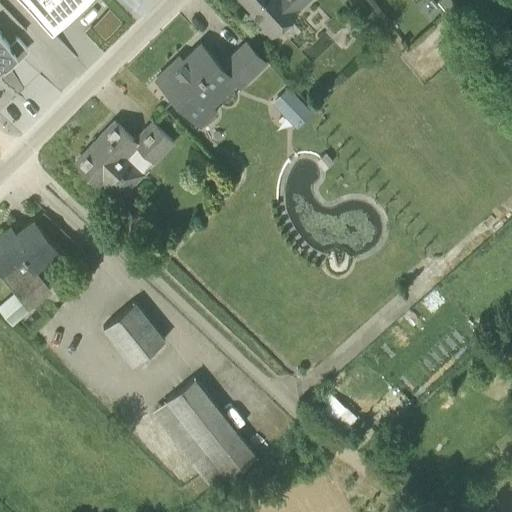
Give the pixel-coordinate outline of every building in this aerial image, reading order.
[(20,0),(42,22),(48,28),(50,25),(51,26),(78,0),(20,0)] [(306,0),(242,0),(252,11),(250,13),(271,35),(296,11),(296,10),(306,0)] [(437,0),(448,12),(456,5),(452,0),(437,0)] [(0,67),(3,70),(5,68),(24,51),(25,50),(26,50),(27,49),(17,37),(9,44),(0,34),(0,67)] [(244,82),(265,62),(246,42),(221,65),(200,43),(174,68),(170,64),(156,78),(196,120),(211,106),(200,96),(230,67),(244,82)] [(287,86),(271,101),(297,127),(312,111),(287,86)] [(134,140),(115,120),(92,143),(98,149),(93,155),(91,153),(79,164),(98,183),(102,179),(119,196),(142,173),(125,156),(137,143),(154,160),(173,141),(152,121),(134,140)] [(0,234),(0,272),(15,292),(20,297),(43,279),(35,269),(58,251),(33,220),(9,239),(4,232),(0,234)] [(30,309),(20,297),(15,292),(0,305),(0,307),(13,323),(30,309)] [(133,363),(164,338),(135,301),(103,325),(133,363)] [(213,488),(256,454),(194,376),(152,410),(213,488)] [(332,418),(342,407),(333,399),(323,410),(332,418)]
